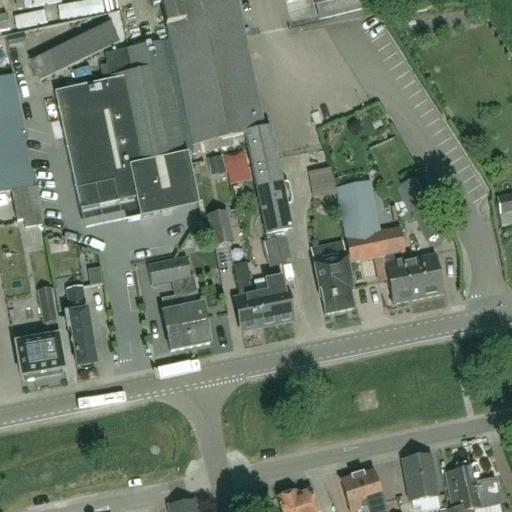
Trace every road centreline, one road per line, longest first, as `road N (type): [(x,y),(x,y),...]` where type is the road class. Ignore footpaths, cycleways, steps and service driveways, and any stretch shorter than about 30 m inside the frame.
road 1 (tertiary): [(194,377),(511,313)]
road 2 (residential): [(218,483),(511,422)]
road 3 (tertiary): [(0,417),(194,377)]
road 4 (residential): [(75,511),(218,483)]
